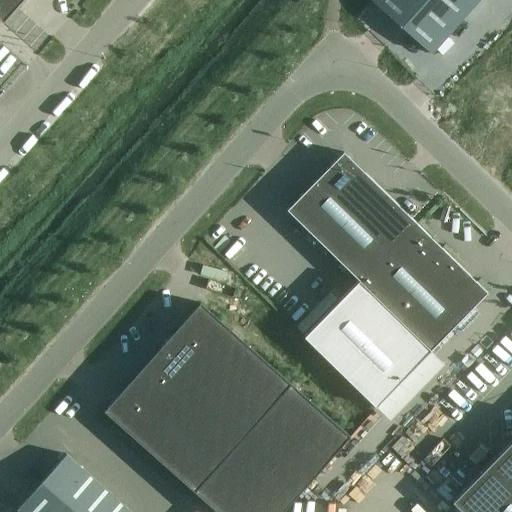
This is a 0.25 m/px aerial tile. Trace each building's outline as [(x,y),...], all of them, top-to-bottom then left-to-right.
[(21,0),(0,0),(0,20),(2,22),(21,0)] [(370,0),(430,54),(478,0),(370,0)] [(342,152),(286,210),(358,280),(415,222),(342,152)] [(358,280),(303,336),(375,407),(430,350),(487,292),(415,222),(358,280)] [(199,302),(103,411),(216,511),(281,511),(349,436),(199,302)] [(461,511),(511,511),(511,439),(451,502),(461,511)] [(129,511),(65,453),(16,508),(20,511),(129,511)]
